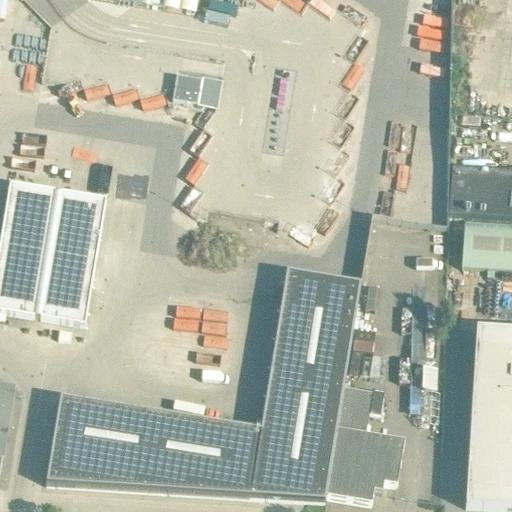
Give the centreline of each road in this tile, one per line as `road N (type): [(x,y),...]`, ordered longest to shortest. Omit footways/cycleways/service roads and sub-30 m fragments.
road 1 (unknown): [(93,397),(180,412),(212,401),(238,260),(147,236)]
road 2 (unknown): [(0,127),(141,155),(147,236)]
road 3 (unknown): [(147,236),(126,328),(93,397)]
road 4 (unknown): [(23,511),(40,388)]
